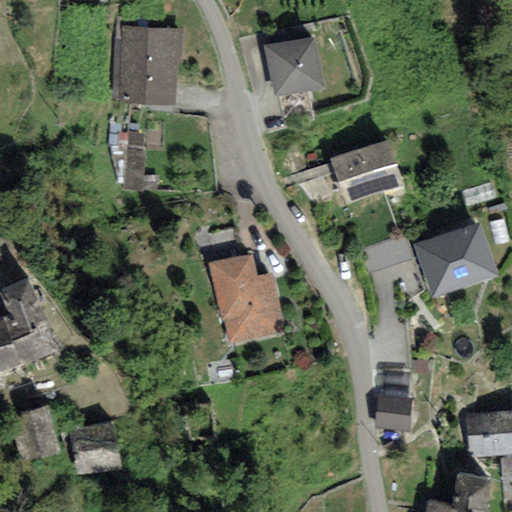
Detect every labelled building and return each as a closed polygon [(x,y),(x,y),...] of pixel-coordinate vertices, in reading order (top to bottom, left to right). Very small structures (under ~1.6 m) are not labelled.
[(183,28),(122,25),(119,102),(175,104),(177,61),(181,62),(183,28)] [(315,32),(264,44),(276,94),(327,83),(315,32)] [(147,189),(147,131),(128,131),(128,189),(147,189)] [(388,134),(330,155),(347,202),(405,182),(388,134)] [(479,221),(414,244),(434,296),(498,273),(479,221)] [(252,252),(210,261),(228,343),(286,330),(272,270),(257,273),(252,252)] [(0,293),(8,315),(0,317),(0,368),(58,346),(31,276),(0,287),(0,293)] [(410,399),(376,396),(374,426),(408,429),(410,399)] [(47,402),(9,415),(24,460),(62,447),(47,402)] [(191,439),(218,438),(216,402),(190,403),(191,439)] [(511,408),(464,414),(469,456),(511,450),(511,408)] [(112,419),(69,429),(79,473),(122,464),(112,419)] [(487,511),(493,472),(458,467),(453,503),(426,500),(424,511),(487,511)]
